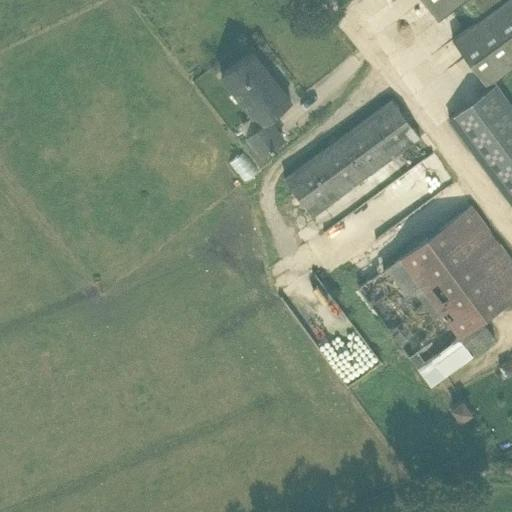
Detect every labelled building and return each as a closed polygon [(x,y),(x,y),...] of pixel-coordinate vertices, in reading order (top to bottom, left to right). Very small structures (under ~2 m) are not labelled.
[(431,0),(440,11),(454,0),(431,0)] [(494,74),(511,60),(511,0),(494,0),(453,30),(488,79),(494,74)] [(271,122),(290,108),(250,54),(219,77),(248,117),(235,127),(258,160),(284,140),(271,122)] [(511,195),(511,97),(494,74),(488,79),(447,109),(511,195)] [(284,172),(311,208),(420,128),(393,91),(284,172)] [(481,319),(511,296),(511,259),(469,202),(359,288),(431,384),(494,337),(481,319)] [(304,307),(330,292),(315,267),(289,282),(304,307)] [(325,338),(319,342),(335,364),(366,342),(345,312),(319,330),(325,338)] [(447,407),(455,421),(474,411),(466,397),(447,407)]
